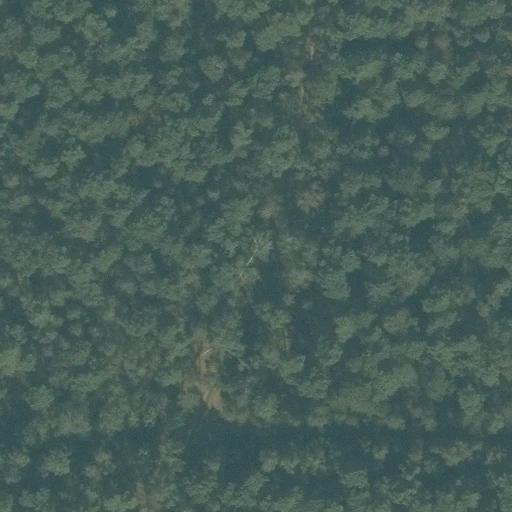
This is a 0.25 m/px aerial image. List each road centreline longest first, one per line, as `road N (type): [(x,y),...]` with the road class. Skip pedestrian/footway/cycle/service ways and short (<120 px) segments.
road 1 (track): [(311,0),(283,218),(167,511)]
road 2 (track): [(511,438),(0,442)]
